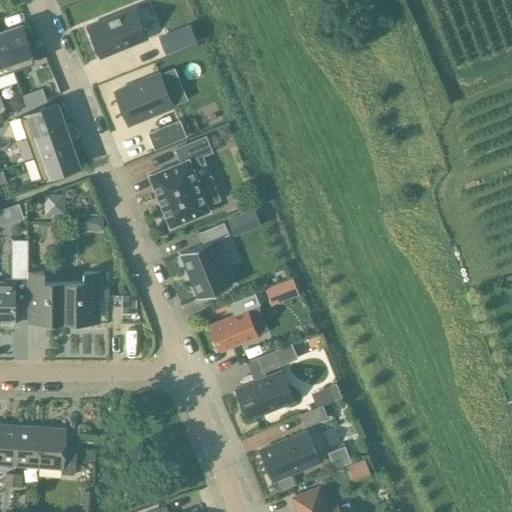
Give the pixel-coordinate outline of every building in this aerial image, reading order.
[(134,8),(88,26),(100,57),(146,38),(134,8)] [(189,24),(159,37),(166,54),(196,42),(189,24)] [(32,39),(27,27),(23,28),(22,25),(0,32),(13,69),(34,61),(27,41),(32,39)] [(0,73),(13,69),(0,32),(0,73)] [(159,73),(115,91),(128,124),(173,106),(159,73)] [(42,89),(22,96),(26,105),(45,99),(42,89)] [(11,102),(13,110),(25,106),(21,94),(13,97),(11,102)] [(64,124),(56,103),(27,113),(27,114),(20,116),(27,137),(64,124)] [(179,121),(149,133),(155,148),(185,136),(179,121)] [(71,145),(64,124),(27,137),(34,158),(71,145)] [(218,128),(220,133),(225,135),(230,133),(227,125),(218,128)] [(150,174),(148,175),(149,177),(169,225),(170,227),(172,227),(171,226),(208,211),(208,212),(210,211),(209,209),(208,209),(207,204),(219,199),(212,182),(200,188),(189,161),(211,151),(205,137),(176,149),(181,162),(150,174)] [(78,166),(71,145),(34,158),(42,179),(48,176),(48,177),(63,172),(64,176),(77,172),(75,167),(78,166)] [(63,212),(64,193),(44,192),(43,211),(63,212)] [(234,232),(245,228),(240,215),(228,220),(234,232)] [(203,244),(179,253),(180,254),(181,254),(198,298),(197,298),(198,299),(232,285),(231,284),(213,241),(229,234),(224,222),(198,233),(203,244)] [(13,240),(13,278),(27,278),(29,278),(29,272),(29,240),(13,240)] [(29,272),(29,278),(29,303),(41,303),(41,322),(65,323),(65,282),(45,282),(45,272),(29,272)] [(85,283),(65,282),(65,323),(89,323),(89,303),(101,303),(101,299),(109,300),(109,287),(101,286),(101,273),(85,273),(85,283)] [(0,282),(0,322),(2,322),(2,325),(15,325),(16,282),(0,282)] [(266,289),(270,300),(289,293),(284,282),(266,289)] [(136,294),(121,294),(122,313),(136,313),(136,294)] [(246,310),(209,325),(220,351),(257,336),(246,310)] [(124,343),(142,343),(141,323),(124,324),(124,343)] [(257,357),(258,358),(263,371),(264,371),(297,358),(291,343),(257,357)] [(273,374),(236,389),(248,419),(294,400),(282,370),(273,374)] [(335,399),(342,396),(336,383),(329,386),(334,398),(335,399)] [(313,404),(332,397),(327,384),(308,391),(313,404)] [(300,414),(305,427),(327,417),(322,405),(300,414)] [(0,464),(16,466),(18,426),(0,424),(0,464)] [(39,468),(42,428),(18,426),(16,466),(39,468)] [(66,448),(67,429),(42,428),(39,468),(63,469),(62,474),(75,475),(77,449),(66,448)] [(320,462),(308,431),(261,450),(274,482),(320,462)] [(327,451),(334,468),(350,461),(343,444),(327,451)] [(348,466),(353,478),(368,472),(364,460),(348,466)] [(5,472),(5,485),(13,485),(14,473),(5,472)] [(14,473),(13,485),(14,485),(22,486),(22,473),(15,473),(14,473)] [(291,476),(278,481),(281,489),(294,484),(291,476)] [(299,511),(339,511),(337,506),(326,510),(318,488),(294,497),(299,511)]
